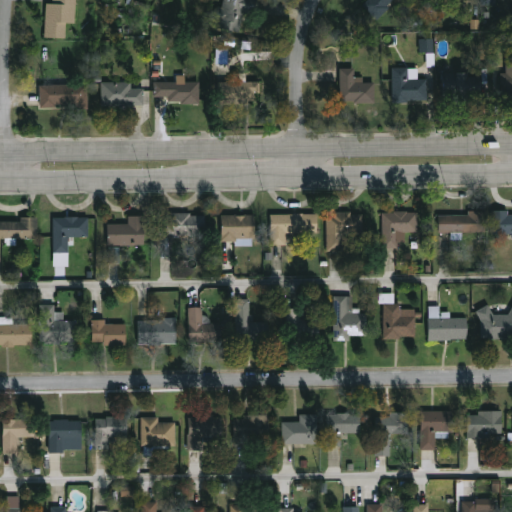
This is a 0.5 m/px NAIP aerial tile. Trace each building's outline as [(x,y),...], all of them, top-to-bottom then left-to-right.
[(77,0),(76,22),(67,21),(66,37),(45,36),(47,2),(53,2),(53,0),(77,0)] [(254,0),(252,12),(246,10),(241,31),(219,26),(221,19),(216,18),(219,5),(224,6),(225,0),(254,0)] [(395,0),(398,3),(391,10),(389,8),(378,19),(364,4),(367,0),(395,0)] [(434,52),(434,39),(419,39),(419,53),(434,52)] [(511,56),(511,100),(504,101),(504,87),(500,87),(500,77),(502,77),(502,72),(505,72),(505,58),(507,58),(507,56),(511,56)] [(410,66),(420,67),(420,78),(428,78),(428,99),(409,99),(409,102),(394,102),(393,67),(410,66)] [(356,67),(356,76),(364,76),(364,82),(375,81),(375,99),(342,100),(341,67),(356,67)] [(471,71),(471,75),(484,75),(484,103),(473,103),(473,99),(463,99),(463,104),(443,105),(443,71),(471,71)] [(274,82),(273,104),(221,102),(222,80),(274,82)] [(132,81),(132,88),(145,88),(145,104),(132,104),(132,108),(121,108),(121,105),(102,105),(102,81),(132,81)] [(201,81),(201,104),(193,104),(193,101),(170,101),(170,96),(154,96),(154,81),(201,81)] [(88,83),(89,108),(78,109),(78,103),(56,104),(57,107),(41,107),(40,84),(88,83)] [(409,210),(419,212),(419,232),(407,232),(406,242),(398,242),(398,248),(383,248),(383,212),(409,210)] [(463,231),(464,239),(452,240),(452,232),(440,232),(440,215),(470,214),(470,210),(488,210),(488,231),(463,231)] [(510,210),(510,214),(511,214),(511,233),(509,233),(509,239),(497,239),(497,233),(494,233),(493,210),(510,210)] [(352,211),(352,214),(364,213),(364,234),(345,234),(345,250),(328,250),(327,214),(333,214),(333,211),(352,211)] [(192,212),(192,215),(206,215),(207,234),(181,235),(181,230),(179,230),(179,235),(159,235),(159,215),(171,215),(171,212),(192,212)] [(248,213),(256,214),(256,238),(250,238),(250,240),(246,240),(246,238),(244,238),(244,241),(222,241),(222,214),(248,213)] [(305,213),(318,213),(318,232),(287,232),(287,244),(271,245),(271,214),(305,213)] [(146,244),(108,244),(108,223),(129,223),(129,215),(146,215),(146,244)] [(17,238),(17,245),(6,245),(6,238),(0,238),(0,221),(21,221),(21,216),(39,216),(39,238),(17,238)] [(79,216),(89,217),(89,236),(69,237),(69,253),(54,253),(54,217),(79,216)] [(118,263),(119,248),(109,247),(109,262),(118,263)] [(53,254),(53,266),(68,266),(68,253),(53,254)] [(396,291),(396,303),(402,303),(402,309),(417,309),(417,336),(385,338),(385,291),(396,291)] [(354,296),(354,312),(368,312),(368,335),(351,335),(351,340),(335,340),(335,295),(354,296)] [(251,299),(251,322),(270,321),(271,340),(260,340),(260,344),(243,344),(243,341),(237,341),(236,299),(251,299)] [(55,304),(55,311),(65,312),(65,320),(76,320),(76,341),(40,341),(41,327),(39,327),(40,304),(55,304)] [(511,339),(493,339),(493,337),(482,337),(482,320),(477,311),(489,304),(495,314),(510,314),(511,310),(511,339)] [(441,305),(441,316),(442,316),(442,311),(451,311),(451,317),(468,317),(468,338),(430,340),(430,305),(441,305)] [(203,307),(204,315),(212,314),(212,322),(221,322),(222,340),(190,341),(189,307),(203,307)] [(302,308),(302,318),(306,318),(306,319),(321,319),(321,341),(299,341),(299,338),(287,338),(287,308),(302,308)] [(0,316),(14,317),(14,323),(33,324),(33,344),(15,344),(15,347),(3,347),(3,344),(0,344),(0,316)] [(163,343),(163,345),(139,344),(139,320),(165,320),(165,317),(177,317),(177,343),(163,343)] [(106,319),(106,323),(126,323),(126,345),(105,345),(105,342),(92,342),(92,319),(106,319)] [(455,411),(454,432),(444,432),(443,437),(437,437),(437,450),(421,450),(422,410),(455,411)] [(491,438),(468,438),(468,415),(480,414),(480,411),(504,410),(504,433),(491,433),(491,438)] [(409,412),(409,433),(392,432),(391,456),(375,456),(376,417),(391,417),(391,411),(409,412)] [(351,413),(362,414),(362,433),(342,433),(342,445),(327,445),(329,413),(351,413)] [(215,414),(215,417),(223,417),(223,435),(200,436),(200,450),(188,450),(188,415),(215,414)] [(270,414),(270,437),(256,437),(256,435),(244,435),(244,443),(235,443),(235,418),(245,418),(245,414),(270,414)] [(318,443),(283,443),(283,421),(301,421),(301,414),(318,414),(318,443)] [(110,448),(96,448),(96,418),(107,418),(107,416),(129,416),(129,437),(110,437),(110,448)] [(159,417),(159,422),(176,422),(176,446),(170,446),(170,448),(154,449),(154,455),(145,455),(145,445),(142,445),(142,417),(159,417)] [(18,453),(4,453),(3,419),(35,418),(35,436),(17,437),(18,453)] [(69,420),(83,420),(83,450),(64,450),(64,453),(50,453),(50,421),(69,420)] [(21,496),(21,511),(7,511),(7,508),(8,508),(8,496),(21,496)] [(158,501),(158,511),(143,511),(143,501),(158,501)] [(478,501),(478,508),(495,508),(495,511),(463,511),(463,501),(478,501)]
